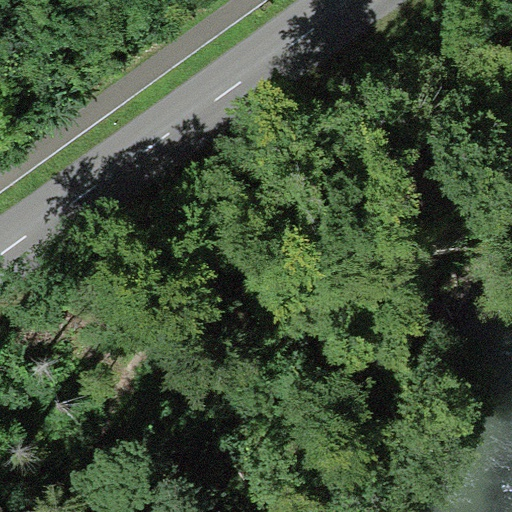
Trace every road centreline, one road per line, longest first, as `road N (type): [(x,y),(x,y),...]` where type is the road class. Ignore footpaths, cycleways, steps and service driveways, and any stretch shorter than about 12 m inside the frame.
road 1 (secondary): [(0,253),(347,0)]
road 2 (track): [(317,206),(10,244)]
